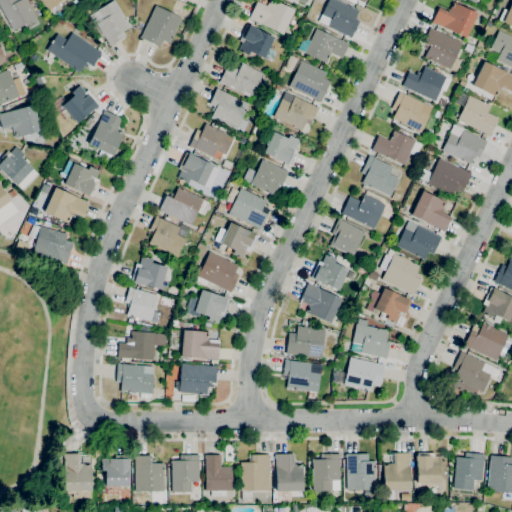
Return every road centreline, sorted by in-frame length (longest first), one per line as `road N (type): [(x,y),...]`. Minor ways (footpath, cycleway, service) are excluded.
road 1 (residential): [(220,0),(109,240),(85,345),(85,406),(114,423),(511,421)]
road 2 (residential): [(405,0),(259,320),(252,423)]
road 3 (residential): [(511,168),(421,360),(416,419)]
